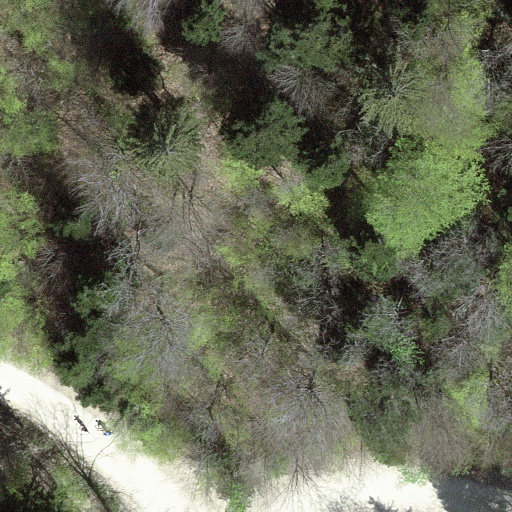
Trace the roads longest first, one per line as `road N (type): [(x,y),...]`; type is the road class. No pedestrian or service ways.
road 1 (unclassified): [(280,511),(346,492),(511,505)]
road 2 (unclassified): [(181,511),(39,390),(0,375)]
